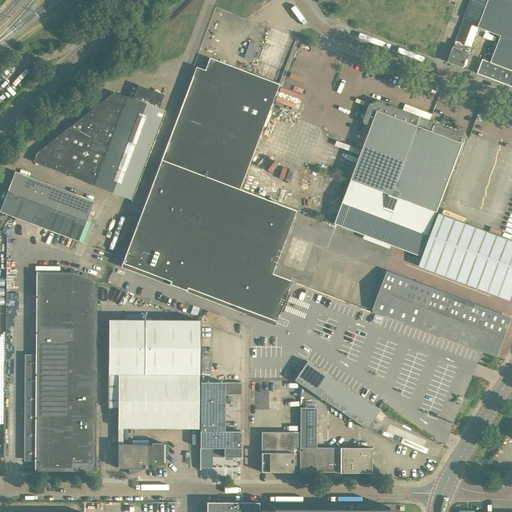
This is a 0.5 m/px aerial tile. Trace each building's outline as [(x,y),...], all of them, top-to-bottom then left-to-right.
[(447,62),(463,68),(464,66),(469,52),(468,52),(471,45),(478,27),(480,20),(487,0),(470,0),(465,15),(463,22),(456,39),(453,46),(448,60),(448,61),(447,62)] [(511,0),(487,0),(480,20),(478,27),(500,36),(490,62),(482,59),(478,72),(477,73),(511,86),(511,0)] [(122,263),(148,273),(170,281),(169,284),(186,290),(187,288),(275,321),(291,280),(272,273),(295,210),(239,189),(278,85),(244,71),(209,58),(204,70),(195,67),(122,263)] [(164,111),(158,109),(164,95),(137,85),(132,99),(126,97),(113,92),(36,152),(33,162),(92,184),(92,185),(131,199),(164,111)] [(371,126),(351,180),(335,223),(420,255),(465,136),(464,133),(429,120),(377,100),(369,104),(363,121),(364,124),(371,126)] [(497,120),(500,113),(480,106),(478,113),(497,120)] [(14,171),(11,181),(0,209),(0,211),(78,241),(93,201),(14,171)] [(511,236),(439,209),(418,262),(510,297),(511,292),(511,236)] [(511,317),(511,316),(502,312),(502,314),(388,271),(373,311),(497,357),(511,317)] [(36,272),(35,355),(24,354),(24,461),(34,461),(34,471),(95,471),(97,281),(73,272),(36,272)] [(108,374),(108,408),(118,408),(118,458),(118,468),(128,468),(128,472),(140,469),(148,467),(148,464),(163,465),(163,443),(151,443),(151,446),(148,446),(148,445),(122,444),(122,428),(198,428),(198,320),(108,320),(108,374)] [(379,410),(306,361),(294,380),(366,429),(379,410)] [(241,394),(241,382),(224,382),(200,382),(200,424),(199,448),(199,468),(212,468),(212,457),(240,457),(240,431),(224,431),(224,394),(241,394)] [(300,407),(299,433),(300,472),(364,472),(371,472),(371,448),(316,447),(316,408),(300,407)] [(299,472),(300,472),(299,433),(293,433),(293,432),(261,431),(261,472),(293,472),(293,471),(299,471),(299,472)] [(244,511),(244,502),(232,502),(206,502),(206,506),(205,511),(244,511)] [(395,511),(395,510),(274,509),(274,510),(258,510),(258,503),(258,502),(244,502),(244,511),(395,511)]
